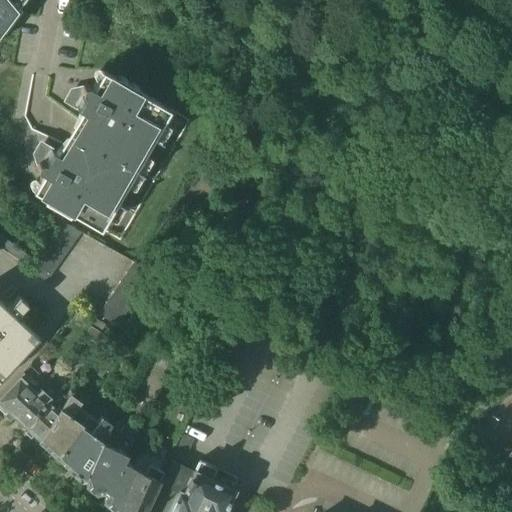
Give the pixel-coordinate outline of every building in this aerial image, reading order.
[(0,0),(0,26),(1,26),(3,28),(20,5),(17,3),(19,0),(0,0)] [(38,154),(40,161),(39,162),(38,163),(38,164),(37,165),(37,166),(37,167),(38,169),(38,170),(39,170),(43,172),(33,189),(45,196),(44,199),(68,214),(70,211),(120,239),(189,119),(140,91),(141,87),(117,73),(115,76),(102,69),(92,86),(88,84),(87,84),(86,84),(85,84),(84,84),(83,85),(82,86),(82,87),(81,88),(81,90),(75,91),(69,101),(85,111),(80,120),(65,145),(60,154),(44,145),(38,154)] [(28,269),(46,282),(81,232),(63,219),(28,269)] [(2,231),(0,234),(0,244),(7,248),(13,238),(2,231)] [(99,312),(117,325),(144,285),(153,273),(134,261),(99,312)] [(154,292),(164,279),(153,273),(144,285),(154,292)] [(20,311),(27,303),(19,296),(12,304),(20,311)] [(0,300),(0,377),(38,337),(0,300)] [(0,394),(0,402),(38,438),(60,405),(66,397),(47,379),(38,389),(20,373),(0,394)] [(66,397),(60,405),(38,438),(45,445),(44,452),(52,458),(56,455),(83,411),(75,405),(78,401),(69,395),(74,389),(72,387),(66,397)] [(99,415),(96,419),(83,411),(56,455),(59,457),(56,465),(65,471),(69,467),(82,479),(85,477),(87,483),(88,484),(104,442),(110,430),(116,417),(114,415),(108,421),(99,415)] [(104,442),(88,484),(98,492),(103,488),(107,492),(104,499),(115,508),(135,463),(126,458),(128,453),(134,441),(110,430),(104,442)] [(173,459),(162,483),(167,485),(153,511),(222,511),(233,489),(211,478),(216,467),(200,459),(195,469),(193,468),(193,469),(173,459)] [(150,461),(146,468),(135,463),(115,508),(119,511),(144,511),(164,468),(150,461)]
